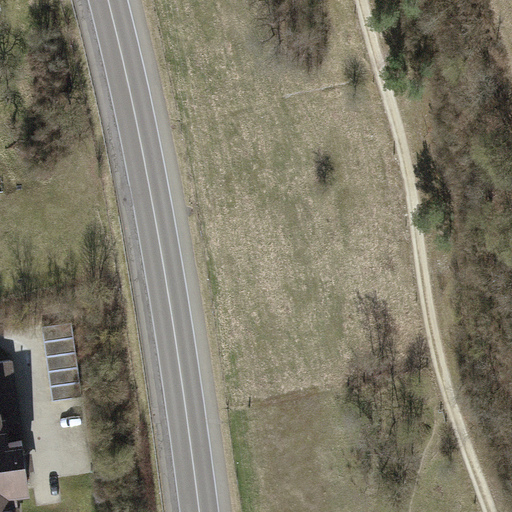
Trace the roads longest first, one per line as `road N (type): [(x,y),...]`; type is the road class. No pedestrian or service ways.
road 1 (track): [(364,0),(410,165),(438,353),(492,511)]
road 2 (trunk): [(110,0),(173,302),(201,511)]
